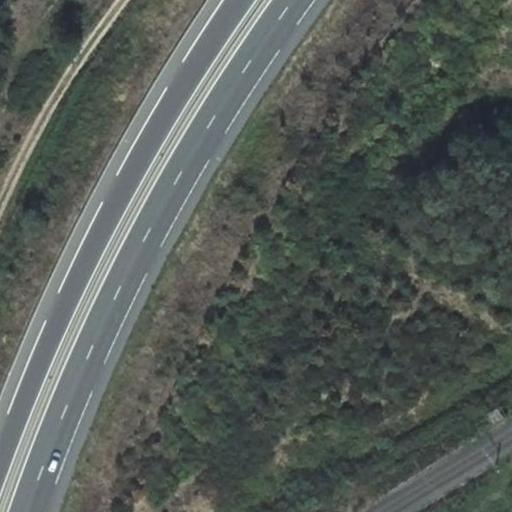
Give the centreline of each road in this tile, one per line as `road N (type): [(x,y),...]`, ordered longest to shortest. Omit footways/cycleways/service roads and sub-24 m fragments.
road 1 (motorway): [(30,511),(92,347),(181,175),(295,0)]
road 2 (motorway): [(241,0),(123,187),(0,459)]
road 3 (track): [(121,0),(37,120),(0,201)]
